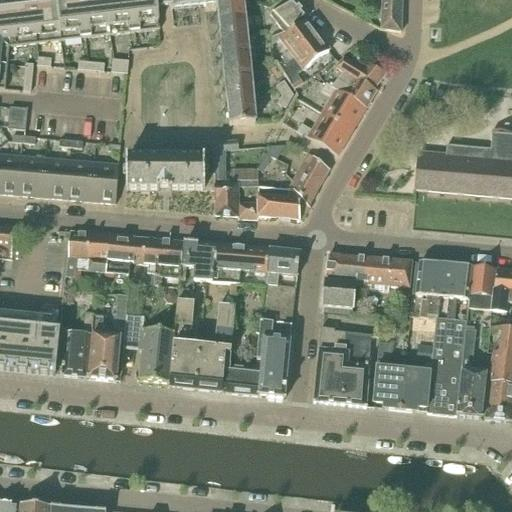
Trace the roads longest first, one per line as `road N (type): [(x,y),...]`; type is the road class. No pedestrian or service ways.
road 1 (residential): [(314,239),(0,213)]
road 2 (residential): [(297,419),(0,388)]
road 3 (residential): [(242,511),(0,487)]
road 4 (residential): [(511,449),(480,438),(297,419)]
road 5 (residential): [(314,239),(325,202),(408,56)]
road 6 (residential): [(511,256),(314,239)]
road 7 (residential): [(297,419),(314,239)]
